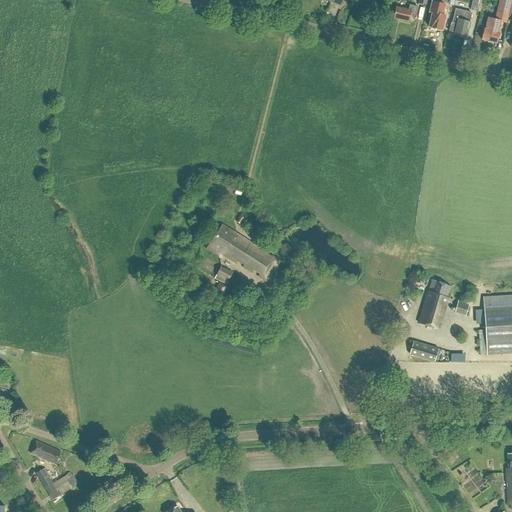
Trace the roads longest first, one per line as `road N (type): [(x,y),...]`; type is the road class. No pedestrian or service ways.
road 1 (tertiary): [(148,474),(234,436),(511,419)]
road 2 (residential): [(511,77),(263,17)]
road 3 (unclassified): [(148,474),(0,419)]
